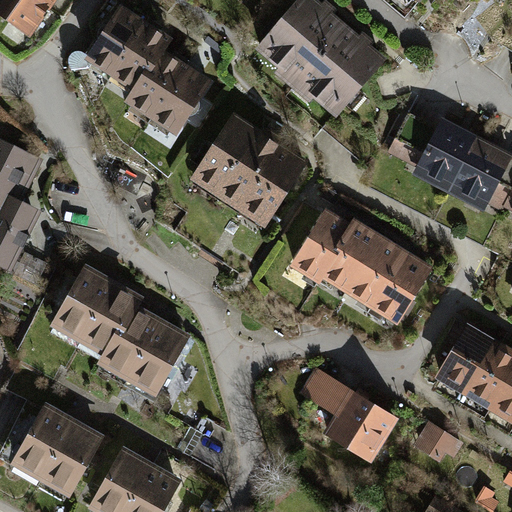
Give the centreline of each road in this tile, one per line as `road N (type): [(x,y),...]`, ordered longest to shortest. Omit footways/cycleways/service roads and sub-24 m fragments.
road 1 (residential): [(232,511),(251,471),(250,446),(215,316),(201,297),(126,249),(65,128),(31,85),(0,63)]
road 2 (residential): [(511,107),(449,74),(429,42),(369,0)]
